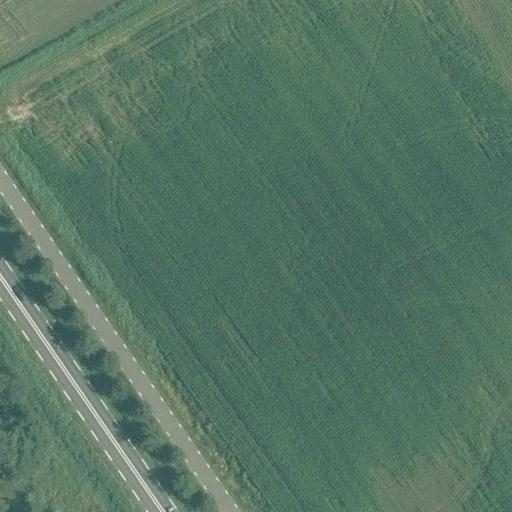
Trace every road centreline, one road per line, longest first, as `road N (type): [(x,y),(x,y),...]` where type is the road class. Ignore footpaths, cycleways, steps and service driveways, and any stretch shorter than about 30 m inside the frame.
road 1 (unclassified): [(0,159),(240,511)]
road 2 (secondary): [(168,511),(0,263)]
